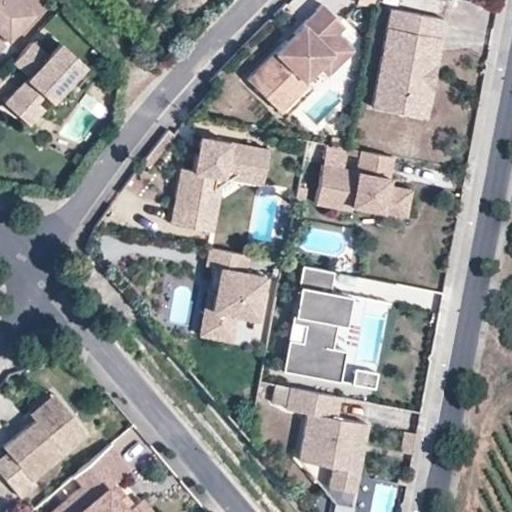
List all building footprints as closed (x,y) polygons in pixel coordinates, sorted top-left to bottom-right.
[(0,0),(0,32),(10,42),(35,13),(19,0),(0,0)] [(327,11),(320,4),(245,79),(276,110),(284,103),(292,111),(312,91),(308,86),(323,72),(327,76),(340,63),(328,53),(341,40),(348,33),(327,11)] [(369,109),(408,117),(411,99),(421,91),(426,63),(420,56),(425,37),(438,41),(443,22),(389,11),(369,109)] [(411,99),(408,117),(423,120),(438,41),(425,37),(420,56),(426,63),(421,91),(411,99)] [(340,63),(327,76),(332,81),(357,56),(341,40),(328,53),(340,63)] [(34,42),(18,60),(32,75),(30,79),(33,82),(26,90),(23,85),(8,102),(23,114),(36,99),(40,101),(47,94),(53,100),(86,62),(61,41),(49,55),(34,42)] [(33,82),(30,79),(23,85),(26,90),(33,82)] [(47,107),(40,101),(36,99),(23,114),(33,124),(47,107)] [(284,103),(276,110),(285,118),(292,111),(284,103)] [(189,132),(187,144),(200,134),(189,132)] [(201,227),(205,210),(199,209),(206,172),(214,166),(255,172),(260,146),(200,134),(187,144),(183,166),(172,163),(160,218),(201,227)] [(376,182),(382,153),(352,146),(346,167),(312,160),(304,198),(322,202),(339,205),(341,201),(395,212),(400,187),(376,182)] [(199,209),(205,210),(212,179),(219,175),(252,181),(255,172),(214,166),(206,172),(199,209)] [(391,227),(395,212),(341,201),(339,205),(322,202),(321,209),(337,214),(338,217),(391,227)] [(248,256),(211,247),(207,265),(213,266),(220,267),(207,336),(232,341),(237,315),(257,319),(265,276),(247,272),(248,256)] [(329,269),(298,264),(287,320),(301,323),(298,340),(284,337),(279,369),(336,379),(342,347),(329,345),(338,291),(326,289),(329,269)] [(220,267),(213,266),(199,335),(207,336),(220,267)] [(361,367),(359,383),(371,385),(374,370),(361,367)] [(340,392),(289,384),(274,382),(271,400),(287,402),(286,408),(307,411),(300,458),(335,464),(331,485),(356,488),(362,449),(355,448),(356,439),(363,441),(366,420),(336,415),(340,392)] [(38,428),(62,408),(53,396),(28,416),(34,423),(38,428)] [(10,460),(0,468),(0,478),(19,502),(35,489),(31,483),(86,436),(62,408),(38,428),(34,423),(2,450),(7,455),(10,460)] [(399,451),(409,453),(414,431),(404,429),(399,451)] [(362,449),(363,441),(356,439),(355,448),(362,449)] [(107,447),(72,477),(83,491),(65,506),(70,511),(149,511),(140,501),(128,511),(124,511),(122,509),(111,495),(107,491),(128,472),(107,447)] [(0,460),(0,468),(10,460),(7,455),(0,460)] [(118,489),(111,495),(122,509),(130,504),(118,489)]
